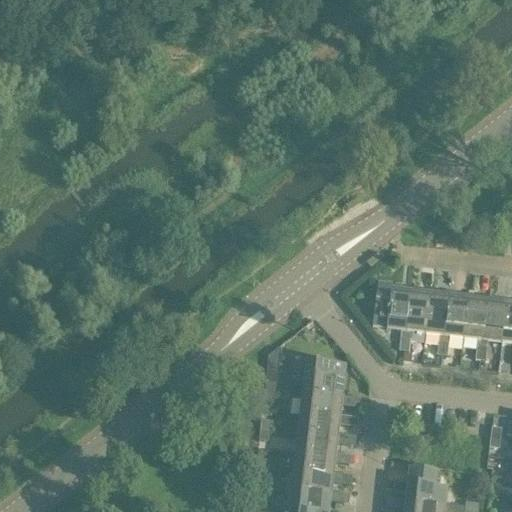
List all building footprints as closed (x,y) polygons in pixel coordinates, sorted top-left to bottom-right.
[(406,335),(411,296),(391,294),(392,290),(377,288),(372,329),(386,331),(386,333),(401,335),(406,335)] [(425,338),(430,298),(411,296),(406,335),(401,335),(399,345),(410,346),(411,336),(425,338)] [(444,340),(449,300),(430,298),(425,338),(439,339),(444,340)] [(463,342),(468,303),(449,300),(444,340),(439,339),(438,349),(448,350),(449,340),(463,342)] [(463,342),(477,344),(482,344),(487,305),(468,303),(463,342)] [(487,345),(501,347),(506,307),(487,305),(482,344),(477,344),(476,354),(486,355),(487,345)] [(501,347),(511,348),(511,308),(506,307),(501,347)] [(409,356),(410,346),(399,345),(398,355),(404,355),(409,356)] [(447,360),(448,350),(438,349),(437,359),(447,360)] [(485,365),(486,355),(476,354),(475,364),(485,365)] [(412,356),(409,356),(404,355),(402,366),(411,367),(412,356)] [(304,381),(302,400),(341,404),(343,385),(343,384),(345,369),(295,363),(293,380),(304,381)] [(265,385),(264,396),(274,397),(275,387),(265,385)] [(274,397),(264,396),(263,406),(273,407),(274,397)] [(302,400),(299,419),(339,424),(341,404),(302,400)] [(299,419),(297,438),(337,443),(339,424),(299,419)] [(261,423),(259,434),(269,435),(270,425),(261,423)] [(491,431),(490,441),(500,443),(501,432),(491,431)] [(269,435),(259,434),(258,444),(268,445),(269,435)] [(297,438),(295,457),(334,462),(337,443),(297,438)] [(500,443),(490,441),(489,451),(498,453),(500,443)] [(295,457),(293,476),(332,481),(334,462),(295,457)] [(256,462),(255,472),(265,473),(266,463),(256,462)] [(265,473),(255,472),(254,482),(264,483),(265,473)] [(453,511),(454,509),(444,508),(446,492),(435,491),(436,475),(408,472),(407,488),(404,508),(439,511),(453,511)] [(293,476),(290,496),(330,500),(332,481),(293,476)] [(503,486),(511,487),(511,477),(504,476),(503,486)] [(290,496),(288,511),(328,511),(330,500),(290,496)] [(252,500),(251,511),(260,511),(261,502),(252,500)]
